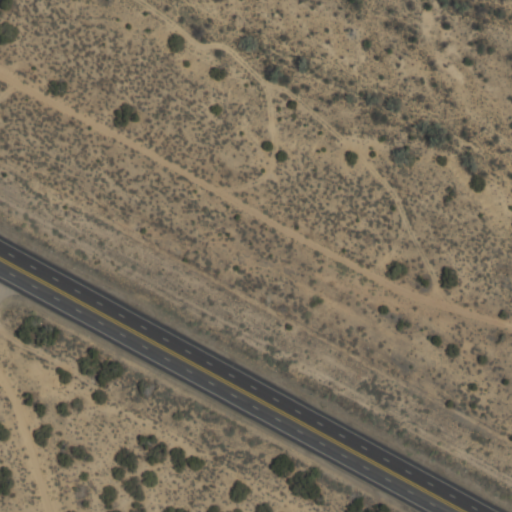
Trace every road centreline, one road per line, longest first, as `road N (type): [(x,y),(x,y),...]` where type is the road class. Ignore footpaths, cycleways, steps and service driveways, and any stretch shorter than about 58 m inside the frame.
road 1 (trunk): [(476,511),(0,250)]
road 2 (trunk): [(0,271),(437,511)]
road 3 (track): [(11,278),(0,299),(18,403),(55,511)]
